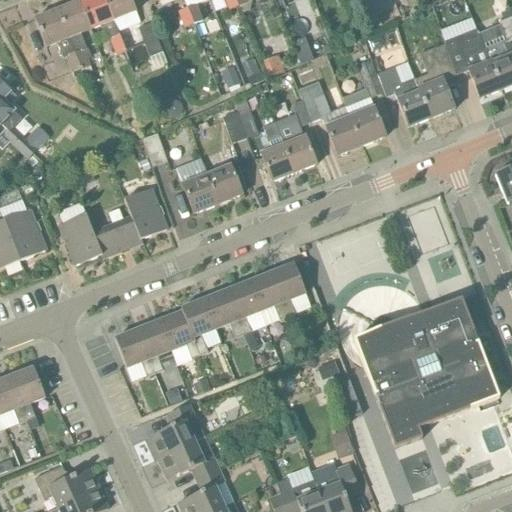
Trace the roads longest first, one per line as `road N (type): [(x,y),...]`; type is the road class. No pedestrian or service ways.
road 1 (residential): [(56,316),(449,157)]
road 2 (residential): [(144,511),(56,316)]
road 3 (residential): [(511,319),(449,157)]
